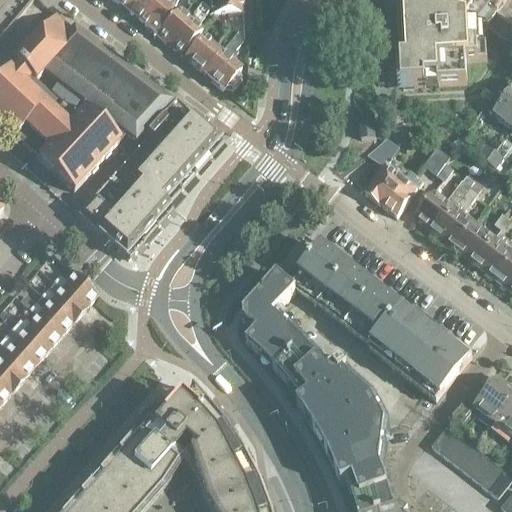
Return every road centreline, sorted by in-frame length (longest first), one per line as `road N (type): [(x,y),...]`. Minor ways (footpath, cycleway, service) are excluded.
road 1 (residential): [(284,162),(511,341)]
road 2 (residential): [(272,151),(72,0)]
road 3 (residential): [(160,299),(97,270),(0,180)]
road 4 (tertiary): [(272,151),(174,261),(160,299)]
road 5 (tertiary): [(284,162),(300,124),(312,50),(341,0)]
road 6 (tertiary): [(307,511),(279,440),(217,366)]
road 7 (tertiary): [(193,301),(212,249),(284,162)]
road 8 (tertiary): [(319,0),(295,45),(272,151)]
road 9 (residential): [(0,437),(95,331)]
